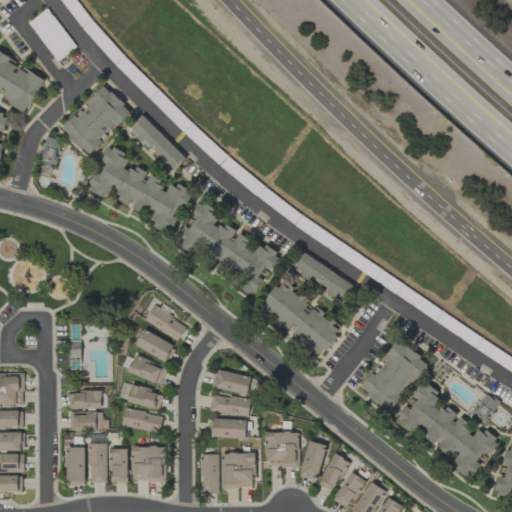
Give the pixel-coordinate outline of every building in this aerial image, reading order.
[(45,80),(29,71),(28,73),(9,63),(11,58),(0,51),(0,91),(5,94),(2,100),(26,114),(45,80)] [(90,155),(116,124),(119,126),(131,111),(101,85),(62,132),(90,155)] [(186,157),(143,117),(130,130),(173,170),(186,157)] [(56,167),(61,141),(45,137),(39,163),(56,167)] [(88,186),(97,194),(101,196),(102,193),(109,196),(113,192),(127,205),(128,206),(132,207),(154,217),(150,226),(171,235),(190,193),(186,188),(175,183),(167,191),(152,176),(151,175),(148,172),(134,166),(128,161),(117,149),(112,147),(105,155),(101,163),(106,168),(98,176),(93,174),(88,186)] [(177,243),(193,256),(202,245),(208,243),(210,250),(243,276),(237,284),(248,293),(255,291),(262,282),(259,271),(271,268),(278,259),(276,252),(267,245),(255,248),(253,251),(250,241),(238,232),(228,224),(210,229),(218,218),(216,211),(206,203),(199,205),(191,216),(196,219),(190,227),(183,228),(175,238),(177,243)] [(354,286),(303,252),(294,266),(303,271),(301,273),(344,301),(354,286)] [(297,327),(313,307),(281,282),(259,310),(286,331),(292,323),(297,327)] [(186,325),(152,306),(144,322),(178,341),(186,325)] [(320,356),(341,330),(314,308),(293,335),(320,356)] [(135,346),(167,363),(175,347),(144,330),(135,346)] [(428,363),(397,340),(361,390),(390,411),(413,378),(416,380),(428,363)] [(166,367),(132,357),(128,374),(161,383),(166,367)] [(247,395),(251,378),(218,370),(214,388),(247,395)] [(0,373),(0,407),(24,406),(22,373),(0,373)] [(472,476),(479,466),(478,461),(483,454),(489,455),(495,447),(497,438),(490,433),(477,431),(473,436),(468,423),(461,418),(455,421),(456,413),(452,410),(435,407),(438,392),(424,382),(414,395),(417,404),(403,409),(395,420),(410,430),(422,426),(425,434),(423,437),(435,446),(435,447),(446,455),(459,450),(454,473),(472,476)] [(127,402),(159,410),(163,393),(131,386),(127,402)] [(101,391),(68,392),(68,409),(102,409),(101,391)] [(251,401),(212,393),(209,411),(248,418),(251,401)] [(487,412),(485,417),(487,418),(496,405),(485,398),(480,407),(487,412)] [(159,433),(163,416),(124,409),(121,426),(159,433)] [(0,428),(22,428),(22,411),(0,411),(0,428)] [(69,413),(70,431),(102,430),(101,412),(69,413)] [(246,420),(213,419),(212,438),(246,439),(246,420)] [(0,450),(24,450),(23,432),(0,432),(0,450)] [(265,432),(266,467),(299,467),(298,432),(265,432)] [(326,445),(309,441),(299,476),(317,480),(326,445)] [(106,483),(106,444),(88,444),(89,483),(106,483)] [(67,447),(66,483),(84,484),(85,448),(67,447)] [(132,447),(132,482),(165,481),(165,447),(132,447)] [(127,449),(110,449),(111,483),(127,482),(127,449)] [(511,449),(503,451),(507,476),(498,477),(496,486),(497,492),(511,495),(511,449)] [(221,489),(255,488),(254,453),(220,454),(221,489)] [(23,454),(0,454),(0,472),(24,473),(23,454)] [(318,485),(334,492),(349,462),(334,454),(318,485)] [(218,493),(218,455),(201,455),(200,493),(218,493)] [(334,502),(351,509),(364,479),(348,472),(334,502)] [(0,475),(0,492),(21,493),(22,476),(0,475)] [(373,511),(385,490),(369,482),(353,511),(373,511)]
